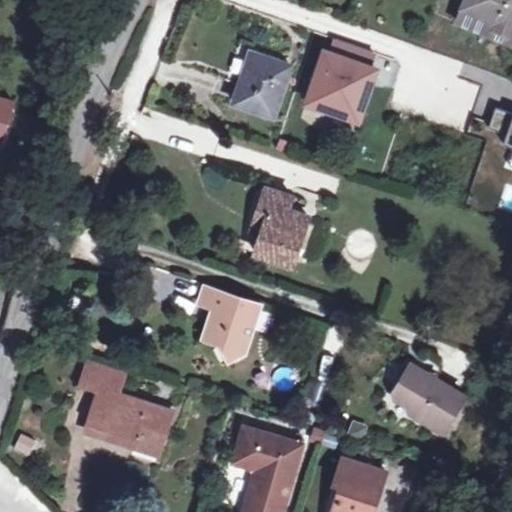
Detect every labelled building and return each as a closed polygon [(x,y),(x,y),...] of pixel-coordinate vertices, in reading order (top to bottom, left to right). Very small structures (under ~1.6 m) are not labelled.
[(498,23),(511,28),(511,0),(469,0),(465,9),(498,23)] [(498,23),(465,9),(459,23),(509,44),(511,36),(511,35),(495,29),(498,23)] [(511,35),(511,28),(498,23),(495,29),(511,35)] [(342,41),(338,39),(332,54),(337,56),(342,41)] [(363,117),(379,70),(372,68),(377,53),(342,41),(337,56),(332,54),(326,52),(310,98),(326,104),(324,109),(345,116),(347,111),(363,117)] [(236,103),(276,117),(293,66),(252,52),(236,103)] [(326,104),(310,98),(308,103),(324,109),(326,104)] [(14,103),(0,99),(0,142),(2,143),(14,103)] [(511,113),(498,109),(491,130),(509,136),(506,145),(511,147),(511,113)] [(363,117),(347,111),(345,116),(361,122),(363,117)] [(271,215),(264,234),(258,253),(295,265),(311,218),(291,210),(295,198),(269,189),(261,212),(271,215)] [(254,231),(264,234),(271,215),(261,212),(254,231)] [(228,360),(247,350),(262,306),(203,286),(197,301),(212,305),(202,336),(217,341),(228,360)] [(138,437),(135,447),(160,455),(174,412),(120,394),(126,375),(90,362),(83,385),(100,391),(91,423),(138,437)] [(412,414),(447,435),(469,398),(415,365),(399,394),(400,402),(412,409),(412,414)] [(290,391),(296,372),(276,366),(270,384),(290,391)] [(88,432),(135,447),(138,437),(91,423),(88,432)] [(254,511),(285,511),(305,445),(247,429),(238,463),(255,468),(259,476),(249,510),(254,511)] [(30,457),(37,440),(19,433),(12,449),(30,457)] [(375,511),(388,473),(345,459),(337,484),(343,487),(335,511),(375,511)]
